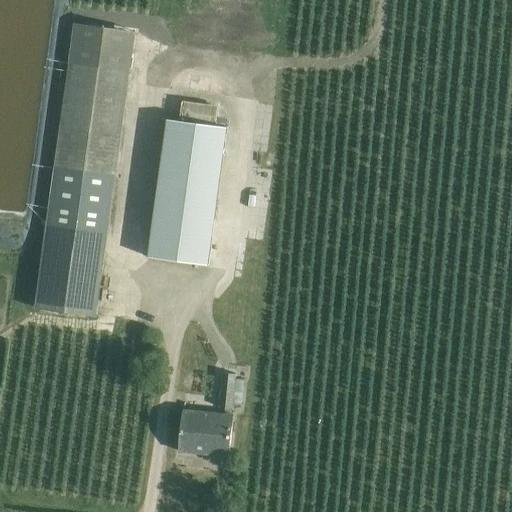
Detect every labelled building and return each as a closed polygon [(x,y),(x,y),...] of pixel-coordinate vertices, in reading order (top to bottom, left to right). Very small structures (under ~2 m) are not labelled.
[(57,162),(36,305),(97,314),(113,190),(121,133),(135,32),(76,23),(62,125),(63,126),(58,162),(57,162)] [(281,134),(286,110),(272,107),(267,131),(281,134)] [(209,266),(228,127),(168,119),(149,258),(209,266)] [(269,148),(283,148),(283,136),(269,136),(269,148)] [(267,163),(266,174),(282,175),(283,164),(267,163)] [(265,178),(266,190),(282,189),(282,178),(265,178)] [(265,192),(263,203),(278,205),(280,195),(265,192)] [(261,218),(278,220),(279,207),(261,206),(261,218)] [(261,220),(258,232),(273,236),(277,224),(261,220)] [(253,252),(263,254),(267,237),(257,235),(253,252)] [(230,414),(234,372),(220,371),(217,407),(222,408),(222,413),(181,409),(177,451),(227,456),(231,414),(230,414)] [(235,380),(234,392),(242,393),(243,381),(235,380)]
